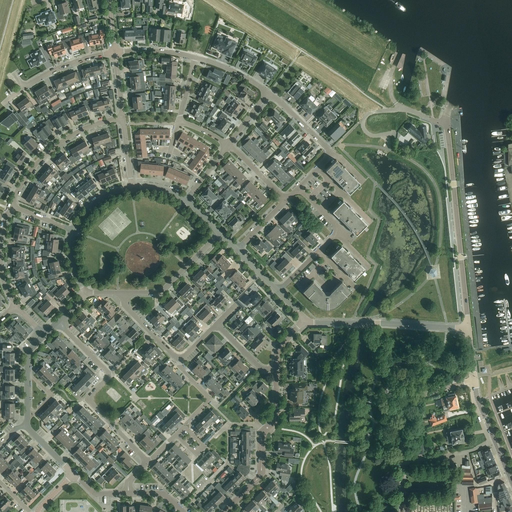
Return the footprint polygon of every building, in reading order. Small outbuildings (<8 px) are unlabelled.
[(75,12),(79,11),(78,8),(83,7),(80,0),(73,0),(74,5),(73,6),(75,12)] [(95,1),(95,0),(86,0),(89,8),(95,6),(95,9),(98,9),(96,1),(95,1)] [(142,0),(142,1),(146,1),(146,5),(147,5),(147,12),(152,12),(152,0),(142,0)] [(160,8),(160,13),(165,14),(166,6),(163,5),(163,0),(156,0),(155,8),(160,8)] [(168,11),(182,14),(182,12),(184,10),(185,8),(182,5),(182,4),(181,4),(181,2),(180,1),(175,0),(174,1),(173,2),(170,2),(168,11)] [(56,13),(58,20),(64,18),(63,14),(69,12),(66,2),(58,5),(60,10),(59,11),(59,12),(56,13)] [(43,20),(45,25),(55,22),(51,10),(41,13),(42,15),(36,17),(38,22),(43,20)] [(92,26),(93,30),(94,30),(96,44),(102,43),(101,37),(104,36),(103,28),(97,29),(96,26),(92,26)] [(132,30),(125,30),(125,40),(134,40),(134,28),(132,28),(132,30)] [(136,30),(136,28),(134,28),(134,40),(144,40),(144,30),(136,30)] [(150,28),(149,35),(153,36),(153,40),(159,41),(160,29),(150,28)] [(160,29),(159,41),(166,41),(166,37),(170,37),(171,30),(160,29)] [(94,30),(93,30),(90,31),(90,32),(85,33),(86,40),(89,39),(90,45),(96,44),(94,30)] [(173,37),(177,38),(176,42),(183,43),(183,40),(184,40),(185,34),(178,32),(179,31),(174,30),(173,37)] [(85,40),(83,34),(78,36),(78,38),(75,39),(78,49),(84,47),(82,41),(85,40)] [(71,44),(72,51),(78,49),(75,39),(72,40),(71,38),(65,39),(67,45),(71,44)] [(215,42),(213,45),(214,46),(214,47),(220,50),(220,48),(223,50),(223,51),(222,53),(224,53),(230,56),(235,44),(230,42),(231,40),(226,38),(225,41),(218,39),(217,42),(215,42)] [(66,53),(64,47),(67,45),(65,39),(56,43),(57,45),(60,55),(66,53)] [(53,51),(55,57),(60,55),(57,45),(53,47),(52,43),(46,45),(49,53),(53,51)] [(36,65),(37,66),(46,61),(40,50),(31,55),(34,60),(28,63),(31,68),(36,65)] [(252,66),(257,57),(247,52),(244,50),(238,60),(247,65),(247,63),(252,66)] [(167,65),(167,69),(176,70),(176,69),(177,69),(177,67),(176,66),(177,62),(171,61),(171,58),(161,57),(160,64),(165,64),(165,65),(167,65)] [(136,59),(134,60),(133,61),(128,62),(129,69),(131,69),(132,73),(142,72),(141,68),(142,68),(142,60),(138,61),(138,60),(137,60),(136,59)] [(264,62),(257,72),(265,77),(266,75),(269,77),(270,77),(271,77),(272,77),(275,71),(270,68),(271,67),(271,66),(268,64),(267,64),(264,62)] [(105,76),(108,75),(107,69),(106,70),(104,64),(103,64),(103,63),(99,64),(99,65),(101,74),(104,73),(105,76)] [(96,78),(93,67),(87,68),(90,77),(90,80),(96,78)] [(176,70),(167,69),(166,73),(165,73),(165,74),(159,74),(159,81),(168,82),(169,82),(170,78),(176,78),(176,74),(176,73),(177,73),(177,71),(176,70)] [(215,82),(216,81),(218,82),(220,78),(221,79),(223,73),(216,70),(215,73),(213,72),(209,70),(206,77),(215,82)] [(70,74),(73,82),(76,81),(78,84),(82,82),(80,76),(78,77),(75,72),(70,74)] [(136,76),(130,77),(131,83),(144,81),(143,72),(136,73),(136,76)] [(65,76),(69,87),(74,85),(73,82),(70,74),(65,76)] [(65,76),(59,79),(64,89),(69,87),(65,76)] [(54,81),(56,86),(55,87),(57,92),(64,89),(59,79),(54,81)] [(138,91),(145,90),(145,84),(140,85),(140,82),(144,82),(144,81),(131,83),(131,89),(137,88),(138,91)] [(165,86),(165,91),(175,92),(175,90),(176,86),(171,86),(167,86),(168,82),(159,81),(159,85),(165,86)] [(202,85),(200,90),(209,95),(210,92),(213,93),(213,92),(216,93),(218,88),(205,82),(204,86),(202,85)] [(238,97),(245,102),(248,98),(249,99),(254,93),(245,87),(246,86),(242,82),(242,83),(239,87),(243,89),(241,92),(241,93),(238,97)] [(287,93),(289,94),(292,97),(293,96),(296,99),(304,91),(305,89),(297,82),(296,82),(287,93)] [(49,89),(46,85),(41,88),(46,97),(49,95),(51,98),(56,95),(52,87),(49,89)] [(331,99),(335,94),(328,87),(323,92),(331,99)] [(35,98),(39,105),(48,100),(46,97),(41,88),(35,92),(38,96),(35,98)] [(204,102),(211,106),(212,103),(209,101),(210,99),(207,98),(209,95),(200,90),(197,96),(205,99),(204,102)] [(138,97),(132,97),(133,103),(142,102),(146,101),(145,93),(137,93),(138,97)] [(109,109),(109,108),(110,107),(109,102),(110,101),(108,96),(106,96),(105,95),(101,96),(102,100),(105,110),(109,109)] [(307,97),(300,104),(305,109),(315,99),(310,95),(307,97)] [(101,110),(101,111),(105,110),(102,100),(99,101),(98,96),(97,97),(96,97),(97,102),(99,110),(101,110)] [(30,102),(27,97),(22,101),(27,108),(30,106),(32,108),(35,106),(31,102),(30,102)] [(233,98),(232,100),(230,99),(227,103),(229,104),(239,112),(243,107),(238,104),(239,102),(233,98)] [(55,105),(59,102),(61,101),(59,99),(51,104),(53,107),(53,106),(55,105)] [(83,107),(80,108),(83,116),(89,114),(86,107),(89,106),(86,99),(83,101),(84,103),(82,104),(83,107)] [(320,104),(315,99),(305,109),(310,114),(317,107),(320,104)] [(95,113),(99,112),(98,111),(99,110),(97,102),(94,103),(93,100),(90,101),(91,106),(92,106),(94,112),(95,112),(95,113)] [(24,114),(26,112),(25,110),(27,108),(22,101),(17,104),(21,109),(20,110),(24,114)] [(142,105),(142,102),(133,103),(134,109),(139,108),(139,111),(146,111),(145,105),(142,105)] [(207,111),(209,108),(205,106),(206,104),(203,103),(203,105),(201,104),(200,105),(194,102),(192,108),(201,112),(202,109),(207,111)] [(174,103),(164,103),(164,106),(161,106),(161,111),(167,112),(168,109),(174,109),(174,106),(174,105),(174,103)] [(230,113),(235,117),(239,112),(229,104),(223,111),(229,115),(230,113)] [(73,107),(74,110),(78,118),(83,116),(80,108),(79,106),(76,107),(76,106),(73,107)] [(316,116),(321,121),(331,111),(326,107),(325,107),(324,108),(324,109),(316,116)] [(197,117),(196,119),(202,122),(203,120),(201,118),(202,116),(199,115),(201,112),(192,108),(189,113),(197,117)] [(61,113),(59,114),(60,115),(57,117),(62,125),(62,126),(68,123),(65,118),(67,117),(63,109),(60,111),(61,113)] [(78,118),(74,110),(71,111),(70,109),(68,110),(73,121),(78,118)] [(264,118),(268,122),(271,119),(274,121),(279,115),(274,110),(269,115),(268,114),(264,118)] [(451,110),(452,125),(460,124),(459,110),(451,110)] [(331,111),(321,121),(326,126),(334,119),(335,119),(336,117),(336,116),(331,111)] [(27,125),(18,113),(15,115),(12,112),(10,114),(10,115),(5,119),(6,121),(4,124),(8,127),(15,121),(18,119),(24,127),(27,125)] [(222,112),(218,118),(222,121),(220,123),(227,128),(231,123),(225,119),(227,116),(222,112)] [(57,128),(62,125),(57,117),(56,115),(47,120),(51,125),(54,124),(57,128)] [(284,120),(279,115),(274,121),(276,124),(275,125),(278,127),(276,130),(278,132),(282,128),(279,125),(284,120)] [(48,127),(51,125),(47,120),(45,122),(44,121),(42,123),(44,126),(41,128),(42,129),(47,136),(52,132),(48,127)] [(227,128),(220,123),(219,125),(216,124),(213,122),(211,125),(209,127),(214,131),(215,128),(216,129),(218,129),(223,133),(227,128)] [(328,133),(335,140),(345,130),(344,129),(343,127),(342,126),(341,125),(339,124),(338,123),(328,133)] [(280,134),(284,137),(287,135),(289,137),(296,131),(289,124),(280,134)] [(39,136),(43,140),(48,136),(47,136),(42,129),(41,128),(39,126),(32,132),(37,137),(39,136)] [(419,131),(414,126),(410,132),(424,144),(428,138),(427,137),(426,130),(427,130),(426,126),(420,126),(419,127),(419,131)] [(293,146),(302,137),(296,131),(289,137),(291,140),(289,142),(293,146)] [(145,135),(137,132),(135,135),(135,140),(145,139),(145,135)] [(180,147),(187,135),(182,132),(177,141),(180,143),(179,146),(180,147)] [(108,133),(102,134),(105,143),(106,146),(107,147),(115,144),(113,139),(111,139),(111,138),(110,138),(108,133)] [(97,136),(100,145),(103,144),(104,146),(106,146),(105,143),(102,134),(97,136)] [(31,152),(38,145),(28,135),(24,139),(27,142),(24,145),(31,152)] [(192,138),(187,135),(180,147),(182,149),(183,148),(182,148),(184,145),(187,146),(192,138)] [(100,145),(97,136),(92,138),(94,147),(95,146),(95,149),(98,148),(97,146),(100,145)] [(245,143),(243,145),(247,150),(257,140),(255,138),(252,141),(248,136),(243,141),(245,143)] [(193,147),(197,141),(192,138),(187,146),(190,148),(189,151),(190,152),(192,149),(193,147)] [(257,140),(247,150),(252,154),(258,147),(256,145),(259,142),(257,140)] [(86,154),(89,153),(91,151),(85,141),(80,144),(86,154)] [(201,143),(197,141),(193,147),(196,149),(197,149),(197,147),(198,148),(199,148),(201,149),(200,150),(209,151),(208,147),(201,143)] [(297,153),(300,151),(303,154),(311,146),(307,142),(304,145),(302,143),(294,151),(297,153)] [(399,143),(395,147),(395,149),(402,152),(405,148),(399,143)] [(75,147),(79,154),(82,153),(84,155),(86,154),(80,144),(75,147)] [(308,161),(314,155),(312,153),(315,150),(311,146),(303,154),(307,157),(306,159),(308,161)] [(70,156),(74,162),(78,160),(77,158),(77,157),(76,156),(79,154),(75,147),(70,150),(73,155),(70,156)] [(256,159),(266,149),(264,147),(261,150),(258,147),(252,154),(256,159)] [(26,153),(21,149),(17,154),(17,155),(13,160),(20,165),(22,162),(22,161),(25,157),(24,156),(26,153)] [(265,154),(268,150),(266,149),(256,159),(260,163),(267,156),(265,154)] [(209,154),(209,151),(200,150),(198,153),(206,159),(209,154)] [(202,164),(206,159),(198,153),(196,156),(193,154),(192,156),(202,164)] [(74,162),(70,156),(68,158),(64,154),(60,157),(67,166),(70,164),(71,165),(74,162)] [(290,154),(287,157),(294,164),(297,161),(290,154)] [(191,162),(199,168),(202,164),(192,156),(191,157),(193,159),(191,162)] [(67,166),(60,157),(55,161),(59,166),(58,166),(62,171),(65,169),(67,167),(67,166)] [(271,171),(280,163),(281,163),(281,162),(278,160),(278,161),(275,158),(271,162),(272,163),(267,167),(268,168),(267,169),(270,172),(271,171)] [(227,172),(233,165),(229,160),(222,167),(219,171),(221,173),(224,170),(223,169),(227,172)] [(336,160),(325,171),(331,176),(332,175),(337,180),(336,181),(339,184),(340,183),(345,188),(344,189),(349,195),(360,184),(336,160)] [(15,166),(7,161),(5,164),(7,165),(3,171),(12,176),(15,172),(12,170),(15,166)] [(186,163),(185,165),(195,173),(199,168),(191,162),(189,165),(186,163)] [(271,171),(275,175),(282,169),(284,167),(282,166),(280,163),(271,171)] [(108,171),(111,179),(117,177),(114,171),(115,171),(113,165),(110,167),(111,169),(108,171)] [(228,179),(238,169),(233,165),(227,172),(230,175),(229,175),(226,178),(228,179)] [(60,173),(55,169),(55,170),(50,166),(46,170),(56,179),(58,176),(57,175),(60,173)] [(275,175),(279,180),(286,173),(283,171),(287,168),(285,166),(284,167),(282,169),(275,175)] [(103,173),(106,181),(111,179),(108,171),(107,167),(104,168),(106,172),(103,173)] [(170,178),(174,169),(169,167),(165,176),(170,178)] [(12,176),(3,171),(0,168),(0,180),(4,183),(7,179),(9,181),(12,176)] [(175,180),(179,171),(174,169),(170,178),(175,180)] [(238,169),(228,179),(229,181),(232,179),(231,178),(232,177),(235,180),(242,174),(238,169)] [(54,181),(56,179),(46,170),(42,175),(51,182),(53,181),(54,181)] [(106,181),(103,173),(100,174),(99,171),(96,172),(98,175),(97,175),(101,183),(106,181)] [(181,183),(184,174),(179,171),(175,180),(181,183)] [(286,173),(279,180),(284,184),(288,180),(290,182),(294,177),(288,171),(286,173)] [(87,178),(85,180),(92,189),(97,185),(91,179),(92,178),(89,174),(86,176),(87,178)] [(190,176),(184,174),(181,183),(186,185),(189,178),(190,176)] [(242,174),(235,180),(237,182),(234,186),(236,188),(239,185),(240,185),(247,178),(242,174)] [(52,183),(51,182),(42,175),(39,179),(43,183),(42,184),(47,188),(49,185),(50,186),(52,183)] [(80,183),(88,192),(92,189),(85,180),(80,183)] [(247,192),(254,186),(250,181),(243,188),(240,192),(242,194),(245,190),(247,192)] [(88,192),(80,183),(76,187),(83,196),(88,192)] [(31,190),(39,194),(41,192),(44,194),(45,193),(48,195),(50,192),(45,188),(43,190),(34,185),(31,190)] [(209,186),(205,190),(206,191),(201,195),(202,196),(201,196),(203,199),(204,198),(206,200),(213,193),(210,190),(212,188),(209,186)] [(223,197),(228,192),(231,189),(229,186),(220,195),(223,197)] [(252,197),(258,190),(254,186),(247,192),(252,197)] [(83,196),(76,187),(72,191),(74,193),(73,193),(79,200),(83,196)] [(65,194),(66,192),(62,188),(60,190),(63,193),(63,194),(66,197),(63,201),(62,200),(62,201),(64,202),(73,208),(74,209),(77,205),(75,205),(76,203),(67,197),(68,197),(65,194)] [(42,196),(39,194),(31,190),(29,195),(36,199),(38,197),(40,198),(42,196)] [(256,201),(263,194),(258,190),(252,197),(248,200),(250,202),(253,199),(252,199),(253,198),(256,201)] [(207,202),(209,205),(210,204),(215,200),(215,201),(220,196),(218,194),(216,196),(213,193),(206,200),(208,202),(207,202)] [(263,194),(256,201),(258,203),(255,206),(257,209),(260,206),(267,199),(263,194)] [(30,204),(35,207),(37,204),(34,202),(36,199),(29,195),(26,200),(31,203),(30,204)] [(215,211),(218,213),(218,212),(220,214),(230,204),(227,207),(224,204),(226,202),(224,200),(219,205),(220,205),(216,209),(216,210),(215,211)] [(367,225),(343,201),(332,212),(338,217),(339,216),(344,221),(343,222),(346,225),(347,224),(352,229),(351,230),(356,235),(367,225)] [(59,206),(62,208),(70,213),(73,208),(64,202),(62,204),(62,205),(64,206),(63,208),(59,206)] [(235,208),(238,210),(244,204),(242,202),(235,208)] [(224,218),(225,219),(229,214),(230,215),(235,210),(230,204),(220,214),(222,216),(221,217),(224,219),(224,218)] [(66,218),(70,213),(62,208),(59,206),(58,208),(58,209),(54,216),(58,218),(60,214),(61,215),(61,214),(66,218)] [(284,216),(290,222),(292,224),(294,221),(296,223),(300,218),(291,210),(289,212),(289,211),(284,216)] [(288,224),(290,222),(284,216),(280,220),(284,225),(281,227),(288,233),(292,229),(291,228),(288,224)] [(239,227),(244,221),(240,218),(238,219),(235,217),(228,224),(234,229),(237,226),(239,227)] [(14,233),(23,234),(28,235),(30,226),(22,225),(22,228),(16,227),(14,233)] [(284,238),(287,235),(281,228),(279,230),(274,226),(271,229),(272,229),(271,230),(277,237),(280,234),(281,235),(281,236),(284,238)] [(312,245),(317,240),(312,235),(315,232),(310,228),(305,233),(308,235),(305,238),(312,245)] [(275,247),(279,243),(276,240),(275,239),(277,237),(271,230),(270,231),(269,231),(266,234),(271,238),(269,240),(275,247)] [(23,234),(14,233),(13,238),(19,240),(19,243),(26,244),(27,238),(23,237),(23,234)] [(55,234),(43,233),(42,239),(48,240),(48,245),(58,246),(58,240),(54,239),(55,234)] [(295,248),(302,255),(306,251),(301,246),(303,244),(299,239),(294,243),(292,245),(295,248)] [(273,247),(266,240),(263,243),(260,240),(255,245),(255,246),(255,247),(256,249),(258,249),(258,248),(261,252),(264,249),(268,252),(273,247)] [(281,247),(284,250),(290,245),(288,242),(281,247)] [(12,253),(24,253),(24,245),(17,244),(17,247),(12,247),(12,253)] [(58,246),(48,245),(47,250),(43,250),(42,255),(49,256),(49,253),(50,253),(50,251),(57,252),(58,246)] [(331,256),(336,262),(337,261),(342,266),(341,267),(344,270),(345,269),(350,274),(349,275),(354,280),(365,270),(341,246),(331,256)] [(293,254),(298,259),(302,255),(295,248),(293,250),(290,247),(286,251),(291,256),(293,254)] [(24,257),(24,253),(12,253),(12,259),(17,259),(17,263),(24,262),(24,257)] [(284,260),(281,262),(287,269),(292,265),(289,262),(292,259),(285,253),(281,257),(284,260)] [(218,268),(219,267),(226,260),(222,256),(219,258),(216,255),(210,261),(211,262),(215,266),(218,268)] [(48,269),(59,267),(58,261),(52,262),(52,261),(51,261),(50,258),(43,260),(44,266),(47,265),(48,269)] [(226,260),(219,267),(222,270),(220,272),(222,274),(226,269),(230,264),(226,260)] [(278,269),(283,273),(287,269),(281,262),(278,265),(274,261),(269,266),(274,271),(276,269),(277,270),(278,269)] [(14,273),(23,271),(26,270),(24,262),(17,263),(18,266),(13,267),(14,273)] [(59,267),(48,269),(49,273),(47,273),(48,279),(59,277),(58,273),(60,272),(59,267)] [(208,281),(212,277),(204,268),(202,271),(201,269),(200,270),(199,269),(197,272),(198,273),(197,274),(205,282),(207,279),(208,281)] [(234,282),(241,275),(237,270),(232,275),(231,274),(226,279),(229,282),(231,279),(234,282)] [(24,274),(23,271),(14,273),(16,279),(21,278),(22,281),(28,278),(27,273),(24,274)] [(205,282),(197,274),(193,278),(197,282),(195,284),(199,288),(203,284),(205,282)] [(241,275),(234,282),(238,285),(235,288),(238,291),(237,292),(239,295),(245,289),(243,287),(243,286),(241,284),(246,279),(241,275)] [(223,277),(219,281),(218,281),(216,282),(220,286),(225,280),(223,278),(223,277)] [(22,291),(30,287),(28,284),(31,282),(28,278),(22,281),(24,284),(19,286),(19,287),(18,287),(21,292),(22,291)] [(64,280),(62,282),(61,281),(59,284),(61,287),(59,289),(65,296),(69,291),(65,287),(68,284),(64,280)] [(309,298),(316,305),(317,306),(318,306),(319,307),(320,308),(321,308),(322,308),(324,309),(325,309),(327,309),(328,309),(330,309),(331,309),(332,308),(334,308),(335,308),(336,307),(337,306),(338,305),(339,305),(346,298),(352,292),(342,281),(330,293),(329,293),(325,293),(324,293),(313,281),(303,292),(309,298)] [(216,298),(223,304),(227,300),(222,296),(224,294),(220,290),(222,288),(221,287),(220,286),(216,282),(214,285),(218,289),(215,292),(219,296),(216,298)] [(187,283),(183,288),(189,294),(192,297),(192,296),(194,294),(195,295),(200,290),(195,286),(193,288),(192,287),(191,288),(187,283)] [(30,287),(22,291),(25,297),(30,294),(31,297),(37,293),(33,285),(30,287)] [(65,296),(59,289),(55,286),(50,291),(49,290),(47,292),(52,298),(55,295),(56,296),(57,295),(61,300),(65,296)] [(189,294),(183,288),(179,292),(183,296),(180,299),(186,304),(190,300),(189,300),(192,297),(189,294)] [(40,300),(46,294),(42,291),(37,297),(40,300)] [(241,300),(247,305),(250,302),(254,305),(261,297),(260,296),(258,293),(257,294),(256,292),(251,297),(250,296),(249,297),(247,295),(241,300)] [(42,302),(50,310),(54,306),(49,301),(51,299),(46,294),(43,298),(45,300),(42,302)] [(203,296),(201,298),(210,307),(212,305),(214,304),(218,309),(223,304),(216,298),(214,300),(210,297),(207,300),(203,296)] [(168,302),(175,309),(177,311),(184,304),(179,300),(177,302),(173,298),(168,302)] [(50,310),(42,302),(41,301),(33,308),(37,313),(40,310),(41,311),(42,310),(46,314),(50,310)] [(102,314),(111,305),(107,302),(105,303),(103,301),(96,308),(100,312),(102,314)] [(173,315),(177,311),(175,309),(168,302),(164,306),(167,309),(168,310),(166,312),(171,317),(173,315)] [(266,315),(272,309),(269,306),(265,302),(263,304),(261,302),(255,307),(258,310),(260,309),(266,315)] [(200,310),(208,319),(212,315),(208,311),(210,309),(205,304),(200,310)] [(114,309),(111,305),(102,314),(108,320),(113,315),(111,313),(114,309)] [(208,319),(200,310),(194,315),(199,320),(201,319),(205,322),(208,319)] [(154,316),(160,322),(163,320),(165,322),(168,319),(164,315),(163,316),(158,312),(154,316)] [(83,313),(79,317),(89,327),(91,325),(96,320),(91,316),(89,318),(83,313)] [(280,323),(280,322),(279,322),(282,319),(277,314),(272,319),(269,317),(264,322),(269,326),(272,324),(274,327),(277,324),(277,325),(278,325),(280,323)] [(238,319),(234,315),(229,320),(233,324),(238,319)] [(118,328),(126,321),(121,316),(118,319),(114,316),(108,322),(113,328),(115,325),(118,328)] [(160,322),(154,316),(150,320),(155,325),(154,325),(159,331),(162,328),(158,325),(160,322)] [(189,325),(195,332),(199,328),(195,323),(198,321),(193,316),(189,320),(191,323),(189,325)] [(79,317),(74,322),(78,325),(76,327),(82,333),(89,327),(79,317)] [(239,328),(241,331),(248,324),(244,320),(242,322),(238,319),(233,324),(231,326),(236,331),(239,328)] [(15,333),(22,326),(19,323),(18,324),(17,322),(16,323),(13,320),(6,327),(11,332),(12,330),(15,333)] [(126,321),(118,328),(120,330),(118,332),(122,336),(127,331),(125,329),(130,324),(126,321)] [(115,332),(106,323),(105,324),(103,325),(112,334),(114,332),(115,332)] [(195,332),(189,325),(188,324),(185,327),(184,325),(180,330),(184,334),(187,332),(191,336),(195,332)] [(25,329),(22,326),(15,333),(14,335),(21,342),(28,335),(25,332),(26,332),(25,330),(25,329)] [(245,337),(244,338),(247,341),(253,335),(255,337),(261,331),(255,326),(253,328),(253,327),(252,327),(251,327),(250,328),(249,328),(249,327),(242,334),(245,337)] [(103,328),(100,332),(106,337),(109,334),(103,328)] [(118,341),(121,343),(125,339),(126,341),(130,337),(132,339),(138,333),(134,329),(129,333),(127,331),(122,336),(118,341)] [(174,337),(182,345),(186,341),(182,338),(184,336),(179,331),(173,336),(174,337)] [(95,346),(101,340),(104,338),(98,332),(93,337),(95,339),(92,343),(95,346)] [(263,341),(266,338),(261,333),(258,336),(259,338),(251,345),(254,348),(254,349),(255,349),(257,351),(263,346),(266,343),(263,341)] [(326,345),(326,335),(321,335),(321,334),(313,334),(313,342),(312,343),(310,341),(307,344),(313,350),(318,345),(326,345)] [(216,347),(220,342),(214,335),(206,344),(214,352),(218,349),(216,347)] [(51,338),(47,343),(51,347),(53,350),(56,347),(62,340),(58,336),(55,339),(54,341),(51,338)] [(3,345),(3,350),(9,350),(11,350),(13,350),(13,346),(12,346),(12,345),(9,345),(9,341),(0,337),(0,345),(3,345)] [(178,349),(182,345),(174,337),(173,339),(171,338),(169,340),(178,349)] [(101,340),(95,346),(99,350),(103,347),(105,349),(110,343),(108,341),(104,338),(101,340)] [(58,349),(55,352),(60,356),(67,350),(64,347),(65,346),(67,345),(62,340),(56,347),(58,349)] [(104,351),(107,353),(104,355),(108,359),(114,353),(112,351),(115,349),(110,344),(104,351)] [(146,350),(155,359),(161,352),(156,347),(154,349),(151,346),(146,350)] [(295,374),(295,375),(295,376),(296,376),(296,377),(297,377),(298,377),(298,376),(299,376),(299,375),(303,375),(303,359),(308,353),(301,346),(296,351),(298,353),(296,356),(296,359),(291,359),(291,374),(295,374)] [(228,357),(232,353),(227,348),(217,358),(225,366),(231,360),(228,357)] [(9,350),(3,350),(2,350),(2,358),(3,358),(14,358),(15,357),(15,355),(14,355),(14,353),(11,353),(11,350),(9,350)] [(67,350),(60,356),(67,363),(76,354),(72,350),(70,351),(69,352),(67,350)] [(155,359),(146,350),(142,355),(145,358),(143,360),(148,365),(155,359)] [(114,353),(108,359),(112,363),(116,360),(118,362),(123,357),(119,353),(116,355),(114,353)] [(76,354),(67,363),(69,365),(73,369),(78,365),(75,363),(77,361),(80,358),(76,354)] [(3,361),(3,366),(9,366),(9,364),(14,364),(14,358),(3,358),(3,361)] [(192,370),(196,374),(202,368),(204,366),(202,363),(199,359),(194,363),(196,366),(192,370)] [(41,376),(47,370),(49,368),(45,364),(47,363),(44,360),(38,366),(41,368),(37,372),(41,376)] [(237,371),(243,364),(239,360),(234,364),(232,362),(228,367),(232,371),(234,368),(237,371)] [(138,361),(134,365),(140,371),(142,369),(145,371),(148,367),(144,362),(142,365),(138,361)] [(164,376),(172,368),(170,367),(170,368),(167,365),(165,366),(163,364),(156,372),(162,378),(164,376)] [(243,364),(237,371),(239,373),(236,377),(239,379),(238,380),(240,382),(245,377),(243,375),(244,374),(243,373),(247,369),(243,364)] [(140,371),(134,365),(131,369),(139,377),(142,373),(140,371)] [(9,366),(3,366),(0,366),(0,372),(6,372),(6,375),(14,375),(14,369),(9,369),(9,366)] [(85,376),(91,382),(95,378),(90,374),(93,372),(87,366),(83,371),(87,374),(85,376)] [(202,368),(196,374),(200,378),(204,373),(206,375),(211,371),(207,367),(204,370),(202,368)] [(51,374),(53,372),(52,370),(49,368),(47,370),(41,376),(45,380),(51,374)] [(173,369),(172,368),(164,376),(162,378),(166,381),(167,380),(175,373),(172,370),(173,369)] [(499,375),(506,373),(506,376),(508,376),(507,373),(510,372),(509,368),(494,372),(495,376),(498,375),(499,379),(500,378),(499,375)] [(139,377),(131,369),(129,370),(128,370),(126,372),(127,372),(126,373),(132,379),(134,380),(136,378),(137,379),(137,378),(139,381),(141,379),(138,377),(139,377)] [(51,374),(45,380),(49,385),(53,381),(55,383),(59,378),(55,374),(53,372),(51,374)] [(217,378),(215,376),(213,377),(212,375),(213,375),(211,372),(205,378),(207,380),(205,383),(207,385),(207,386),(208,387),(215,380),(217,378)] [(132,379),(126,373),(123,377),(126,380),(124,383),(128,387),(132,383),(130,381),(132,379)] [(171,384),(179,376),(178,374),(177,375),(175,373),(167,380),(169,382),(168,382),(171,384)] [(3,377),(3,383),(9,383),(9,380),(14,380),(14,375),(6,375),(3,375),(3,377)] [(91,382),(85,376),(82,378),(81,377),(79,378),(87,386),(91,382)] [(181,377),(179,376),(171,384),(177,390),(183,384),(181,382),(182,380),(180,378),(181,377)] [(75,382),(83,390),(87,386),(79,378),(77,380),(75,382)] [(212,390),(220,383),(218,381),(217,382),(215,380),(208,387),(209,389),(210,388),(212,390)] [(83,390),(75,382),(73,384),(71,383),(67,387),(72,392),(74,390),(79,394),(83,390)] [(230,392),(234,386),(229,382),(225,388),(230,392)] [(263,393),(268,388),(263,383),(260,386),(256,382),(252,387),(258,393),(260,391),(263,393)] [(9,383),(3,383),(3,391),(6,391),(14,391),(14,386),(9,386),(9,383)] [(215,395),(222,388),(220,386),(221,385),(220,383),(212,390),(215,393),(214,394),(215,395)] [(306,390),(306,384),(292,384),(292,388),(293,388),(293,389),(290,389),(290,400),(293,400),(293,401),(294,402),(301,402),(301,396),(302,396),(303,395),(303,392),(302,392),(302,390),(306,390)] [(222,388),(215,395),(217,396),(218,395),(220,398),(222,397),(224,399),(230,393),(226,389),(225,390),(222,388)] [(253,406),(258,401),(254,397),(257,394),(252,389),(246,395),(248,396),(245,399),(253,406)] [(3,391),(1,391),(1,399),(9,399),(9,396),(14,396),(14,391),(6,391),(3,391)] [(444,405),(445,409),(457,407),(454,393),(448,394),(448,397),(441,398),(442,406),(444,405)] [(238,404),(242,400),(236,395),(233,398),(238,404)] [(6,410),(14,410),(14,403),(11,403),(11,400),(4,400),(4,406),(6,406),(6,410)] [(52,404),(58,410),(61,407),(63,410),(66,406),(62,401),(60,404),(56,400),(52,404)] [(58,410),(52,404),(48,408),(56,416),(58,418),(60,417),(58,415),(60,412),(58,410)] [(243,419),(249,413),(239,404),(237,406),(239,408),(235,411),(243,419)] [(78,420),(80,419),(81,417),(87,411),(82,407),(81,408),(79,406),(73,412),(76,415),(75,417),(78,420)] [(173,416),(179,422),(183,418),(179,414),(182,412),(177,407),(173,411),(175,414),(173,416)] [(56,416),(48,408),(44,412),(50,418),(51,419),(53,417),(54,418),(56,417),(56,416)] [(124,423),(130,417),(131,416),(129,414),(131,412),(127,408),(122,413),(124,415),(120,419),(124,423)] [(300,416),(304,416),(304,409),(294,409),(294,413),(288,413),(287,415),(287,416),(288,417),(289,417),(289,423),(289,421),(300,421),(300,416)] [(14,416),(14,410),(6,410),(6,414),(4,414),(4,419),(11,419),(11,416),(14,416)] [(210,410),(206,414),(212,420),(213,421),(215,421),(218,418),(219,419),(221,416),(216,411),(214,413),(210,410)] [(91,416),(87,411),(81,417),(80,419),(82,421),(84,423),(91,416)] [(50,418),(44,412),(40,416),(44,420),(43,421),(46,424),(45,426),(49,430),(52,427),(49,424),(50,424),(47,421),(50,418)] [(160,412),(150,422),(155,426),(164,416),(160,412)] [(126,426),(127,428),(134,420),(132,418),(133,417),(134,416),(133,414),(131,416),(130,417),(124,423),(127,425),(126,426)] [(201,417),(210,425),(213,421),(212,420),(206,414),(204,416),(203,415),(201,417)] [(437,418),(432,414),(430,416),(428,419),(429,420),(431,426),(442,422),(440,416),(437,418)] [(169,420),(176,427),(178,426),(177,425),(179,422),(173,416),(172,415),(170,417),(171,418),(169,420)] [(91,416),(84,423),(89,427),(90,426),(96,420),(91,416)] [(207,427),(210,425),(201,417),(200,418),(201,419),(198,421),(205,428),(206,429),(207,427)] [(129,428),(132,431),(138,424),(139,423),(140,423),(140,422),(136,418),(134,420),(127,428),(129,429),(129,428)] [(100,425),(96,420),(90,426),(93,429),(91,430),(95,434),(100,429),(98,427),(100,425)] [(164,423),(165,424),(172,430),(174,427),(175,428),(176,427),(169,420),(167,422),(166,421),(164,423)] [(206,429),(205,428),(198,421),(195,425),(198,429),(196,431),(201,436),(205,432),(204,431),(206,429)] [(138,424),(132,431),(136,435),(140,431),(142,433),(147,428),(143,424),(142,425),(140,424),(140,423),(139,423),(138,424)] [(172,430),(165,424),(163,426),(161,423),(157,427),(162,432),(164,430),(168,434),(172,430)] [(66,434),(68,432),(61,426),(57,430),(59,432),(55,436),(59,440),(66,434)] [(235,431),(239,431),(239,433),(242,433),(242,437),(250,437),(250,431),(250,428),(235,428),(235,431)] [(452,444),(464,441),(461,429),(450,432),(452,444)] [(104,440),(110,434),(106,430),(102,433),(100,431),(96,436),(99,439),(101,438),(104,440)] [(143,446),(151,438),(149,435),(151,434),(147,430),(142,435),(144,437),(139,442),(143,446)] [(63,444),(70,438),(72,436),(70,434),(68,436),(66,434),(59,440),(63,444)] [(110,434),(104,440),(102,442),(103,444),(105,442),(108,444),(114,438),(110,434)] [(17,446),(24,439),(20,435),(15,440),(13,438),(9,442),(12,446),(14,445),(16,446),(17,446)] [(70,438),(63,444),(68,448),(71,445),(74,447),(78,442),(72,436),(70,438)] [(90,442),(95,447),(101,442),(96,437),(90,442)] [(155,439),(153,437),(151,438),(143,446),(148,450),(152,445),(154,448),(159,443),(155,439)] [(114,438),(108,444),(110,447),(108,449),(112,453),(117,448),(115,446),(118,442),(117,442),(118,441),(115,438),(114,439),(114,438)] [(24,439),(17,446),(16,447),(19,449),(17,451),(21,454),(25,450),(23,448),(28,443),(24,439)] [(422,441),(415,442),(417,455),(424,454),(422,441)] [(77,458),(83,452),(81,450),(83,447),(79,443),(75,448),(77,450),(73,454),(77,458)] [(292,457),(293,450),(289,449),(289,444),(279,443),(279,447),(278,447),(278,452),(285,452),(284,456),(292,457)] [(168,456),(168,457),(169,458),(179,448),(175,444),(168,451),(171,454),(168,456)] [(6,445),(4,447),(10,453),(12,451),(6,445)] [(32,459),(38,453),(34,448),(29,453),(26,450),(21,456),(26,461),(30,457),(32,459)] [(173,456),(176,459),(183,452),(179,448),(169,458),(170,459),(173,456)] [(483,452),(482,451),(479,452),(481,457),(484,456),(486,459),(489,457),(493,456),(490,449),(483,452)] [(81,462),(85,466),(93,458),(91,455),(95,452),(93,450),(90,453),(89,454),(81,462)] [(205,455),(212,461),(214,459),(217,461),(221,457),(213,450),(211,452),(209,451),(205,455)] [(83,452),(77,458),(81,462),(89,454),(88,452),(86,454),(83,452)] [(127,469),(132,464),(127,459),(130,457),(125,452),(120,457),(123,460),(120,462),(127,469)] [(176,465),(177,466),(187,456),(183,452),(176,459),(179,462),(176,464),(176,465)] [(38,453),(32,459),(29,461),(32,464),(31,465),(35,468),(39,464),(37,462),(42,457),(38,453)] [(212,461),(205,455),(200,459),(210,468),(211,467),(209,464),(212,461)] [(187,456),(177,466),(176,468),(180,472),(182,471),(179,467),(181,464),(184,467),(191,460),(187,456)] [(485,468),(487,467),(496,463),(493,456),(489,457),(486,459),(485,459),(484,459),(479,461),(478,461),(478,463),(481,462),(481,464),(482,463),(484,468),(485,468)] [(93,458),(85,466),(89,470),(93,466),(95,468),(100,464),(96,460),(93,458)] [(210,468),(200,459),(195,464),(202,471),(206,467),(209,469),(210,468)] [(238,464),(237,467),(249,472),(249,464),(250,464),(250,459),(239,459),(239,460),(239,462),(239,463),(239,464),(238,464)] [(155,472),(164,463),(163,461),(160,464),(158,461),(151,468),(155,472)] [(7,462),(5,464),(3,462),(0,464),(0,471),(1,472),(4,469),(5,469),(10,465),(7,462)] [(45,473),(52,466),(47,462),(42,467),(40,465),(36,469),(40,473),(43,470),(45,473)] [(164,463),(155,472),(159,476),(166,469),(163,467),(165,464),(164,463)] [(283,472),(282,476),(289,477),(290,470),(290,468),(290,467),(289,466),(288,465),(287,465),(277,463),(276,471),(283,472)] [(487,476),(488,475),(499,471),(496,463),(487,467),(488,470),(486,470),(486,472),(487,476)] [(117,469),(113,465),(107,470),(110,473),(116,479),(121,475),(116,470),(117,469)] [(52,466),(45,473),(48,475),(45,478),(48,481),(53,477),(51,475),(56,471),(52,466)] [(166,469),(159,476),(163,480),(174,469),(173,467),(168,472),(166,469)] [(232,473),(241,481),(245,477),(244,477),(249,472),(237,467),(236,469),(237,470),(235,472),(234,471),(232,473)] [(10,482),(19,473),(15,468),(6,477),(10,482)] [(174,469),(163,480),(167,484),(174,477),(171,475),(176,470),(174,469)] [(499,471),(488,475),(489,478),(493,476),(494,479),(502,476),(499,471)] [(19,478),(17,475),(19,473),(10,482),(15,486),(24,477),(22,475),(19,478)] [(116,479),(110,473),(107,476),(104,473),(101,476),(106,481),(107,480),(112,484),(116,479)] [(237,485),(241,481),(232,473),(230,474),(228,477),(237,485)] [(175,491),(182,484),(179,481),(181,479),(182,479),(184,477),(181,475),(179,476),(180,477),(171,486),(175,491)] [(481,478),(478,480),(480,485),(488,481),(486,476),(481,478)] [(224,480),(233,489),(237,485),(228,477),(226,479),(224,480)] [(286,490),(275,479),(272,481),(272,480),(268,484),(275,491),(279,487),(284,492),(286,490)] [(218,482),(216,484),(225,493),(227,491),(229,493),(233,489),(224,480),(221,484),(218,482)] [(25,496),(31,490),(32,488),(30,485),(31,484),(28,482),(24,486),(25,487),(20,492),(21,492),(20,493),(23,496),(24,495),(25,496)] [(505,489),(507,488),(504,482),(499,484),(499,485),(498,486),(498,491),(505,489)] [(289,492),(294,486),(291,483),(286,489),(289,492)] [(179,495),(188,486),(187,484),(184,486),(182,484),(175,491),(179,495)] [(223,495),(225,493),(216,484),(214,486),(219,491),(217,493),(214,491),(212,492),(221,501),(225,497),(223,495)] [(276,493),(275,491),(268,484),(264,488),(265,489),(263,491),(267,495),(268,494),(271,497),(272,495),(273,496),(276,493)] [(188,486),(179,495),(183,499),(190,492),(187,489),(189,487),(188,486)] [(507,488),(505,489),(498,491),(498,497),(499,500),(498,500),(498,502),(502,500),(510,496),(511,496),(507,488)] [(31,490),(25,496),(29,500),(33,496),(34,497),(39,492),(36,490),(34,492),(31,490)] [(267,495),(263,491),(262,490),(258,494),(265,501),(269,497),(276,505),(279,502),(272,495),(271,497),(268,494),(267,495)] [(211,499),(217,505),(221,501),(212,492),(211,494),(214,497),(211,499)] [(261,507),(262,505),(261,505),(265,501),(258,494),(254,498),(255,499),(253,501),(257,505),(258,504),(261,507)] [(511,499),(511,496),(510,496),(502,500),(504,504),(501,505),(501,507),(505,506),(511,504),(511,499)] [(8,505),(10,503),(5,497),(0,502),(0,506),(2,509),(0,510),(1,511),(5,511),(10,508),(8,505)] [(210,498),(208,500),(206,498),(205,500),(213,509),(217,505),(211,499),(210,498)] [(210,511),(213,509),(205,500),(203,502),(206,505),(204,507),(203,506),(199,502),(196,504),(204,511),(205,511),(207,510),(208,511),(210,511)] [(262,505),(261,507),(258,504),(257,505),(253,501),(252,500),(248,504),(255,511),(259,507),(264,511),(263,511),(264,511),(266,510),(262,505)] [(492,502),(479,504),(479,511),(493,509),(492,502)] [(299,503),(298,503),(297,504),(296,503),(290,508),(287,511),(288,511),(298,511),(302,509),(300,507),(301,506),(301,505),(299,503)]
